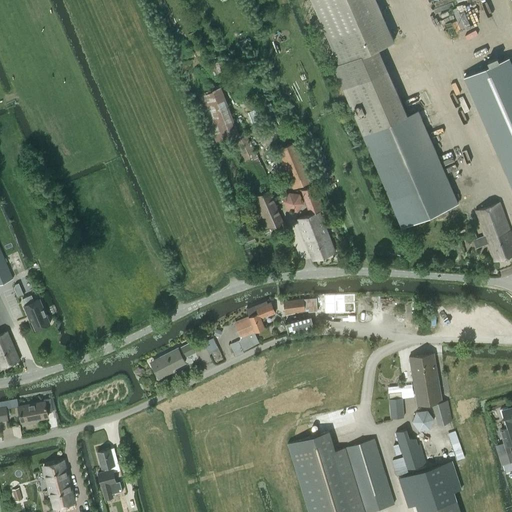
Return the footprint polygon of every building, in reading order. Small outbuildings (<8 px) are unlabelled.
[(334,65),(375,160),(403,226),(458,202),(440,160),(418,109),(407,114),(378,47),(394,40),(376,0),(311,0),(339,63),(334,65)] [(511,69),(507,57),(463,77),(500,160),(511,188),(511,69)] [(216,63),(209,66),(213,76),(225,71),(221,62),(221,61),(216,63)] [(247,71),(230,77),(234,86),(250,80),(247,71)] [(212,89),(213,90),(198,96),(216,143),(230,138),(251,183),(267,176),(245,131),(239,133),(221,86),(212,89)] [(257,108),(248,111),(253,123),(261,120),(257,108)] [(277,149),(281,160),(293,188),(312,180),(304,160),(297,141),(277,149)] [(313,260),(335,251),(319,210),(323,208),(314,184),(301,189),(310,213),(297,218),(313,260)] [(260,231),(283,222),(269,189),(247,199),(250,208),(260,231)] [(511,238),(499,202),(489,205),(475,210),(484,235),(473,239),(476,248),(487,243),(494,261),(511,253),(511,238)] [(240,225),(244,234),(246,234),(250,232),(246,223),(240,225)] [(247,237),(246,238),(248,244),(249,243),(256,241),(254,235),(247,237)] [(0,283),(12,278),(0,248),(0,283)] [(15,284),(14,287),(18,296),(23,294),(18,283),(15,284)] [(35,329),(50,323),(49,321),(50,319),(48,315),(46,314),(40,298),(34,301),(31,294),(22,298),(25,305),(24,305),(28,316),(30,316),(35,329)] [(329,297),(318,298),(319,316),(349,315),(349,297),(337,298),(337,300),(329,300),(329,297)] [(285,312),(304,310),(303,298),(284,300),(285,312)] [(266,301),(245,309),(248,316),(252,325),(254,331),(264,327),(260,318),(275,312),(271,302),(267,303),(266,301)] [(288,333),(313,326),(310,316),(296,320),(295,315),(284,318),(288,333)] [(239,340),(231,344),(235,354),(259,344),(254,331),(252,325),(248,316),(235,321),(241,336),(239,340)] [(0,363),(1,367),(19,360),(7,331),(0,333),(0,363)] [(182,357),(193,352),(189,343),(178,349),(177,347),(158,357),(159,360),(151,364),(158,377),(167,373),(166,371),(184,362),(182,357)] [(438,425),(451,421),(447,400),(441,401),(433,352),(408,356),(416,405),(431,403),(438,425)] [(47,411),(52,410),(50,397),(44,398),(44,401),(18,406),(21,421),(48,416),(47,411)] [(390,418),(403,416),(401,397),(388,399),(390,418)] [(511,407),(508,409),(507,407),(499,409),(502,417),(504,416),(507,427),(500,429),(505,445),(511,442),(511,407)] [(419,430),(430,428),(434,418),(428,409),(416,411),(412,421),(419,430)] [(405,429),(395,432),(406,469),(425,463),(419,444),(417,445),(415,439),(408,437),(405,429)] [(336,450),(329,430),(287,443),(308,511),(364,511),(394,503),(374,438),(336,450)] [(498,455),(508,451),(506,447),(503,447),(502,443),(498,444),(495,445),(498,455)] [(114,465),(110,448),(97,451),(101,468),(103,467),(104,470),(97,472),(100,485),(101,485),(104,498),(112,496),(111,493),(121,490),(119,480),(115,481),(112,468),(110,469),(109,466),(114,465)] [(508,451),(498,455),(501,464),(503,463),(511,460),(511,456),(510,451),(508,452),(508,451)] [(54,506),(73,501),(62,460),(43,465),(54,506)] [(443,463),(405,475),(417,511),(459,511),(456,500),(453,493),(443,463)] [(15,501),(22,499),(18,487),(12,489),(15,501)]
